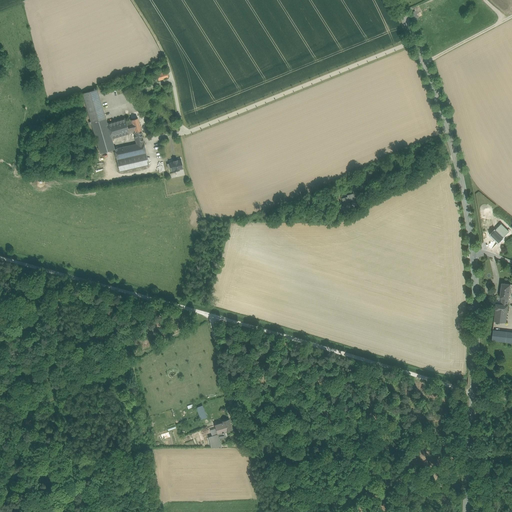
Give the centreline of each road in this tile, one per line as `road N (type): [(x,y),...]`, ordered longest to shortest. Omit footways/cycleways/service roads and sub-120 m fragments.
road 1 (unclassified): [(473,392),(0,257)]
road 2 (secondary): [(395,0),(441,110),(465,202),(473,392)]
road 3 (track): [(238,434),(213,316),(109,370)]
road 4 (secondary): [(473,392),(466,511)]
